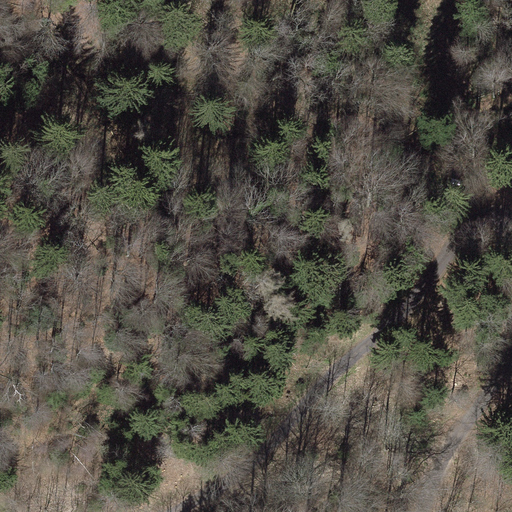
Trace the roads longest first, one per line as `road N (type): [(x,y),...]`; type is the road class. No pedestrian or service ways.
road 1 (unclassified): [(511,219),(475,227),(408,318),(325,382),(236,478),(178,511)]
road 2 (unclassified): [(421,511),(511,350)]
